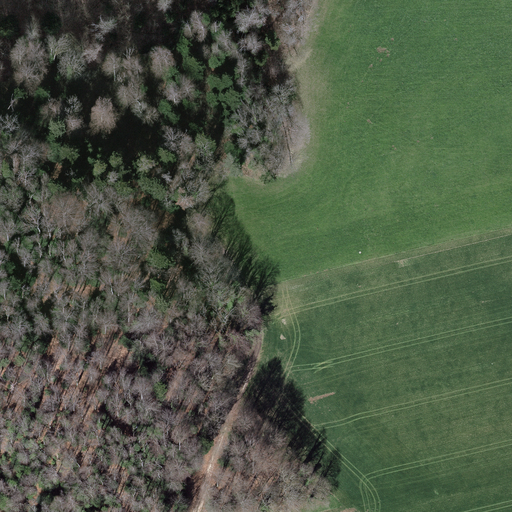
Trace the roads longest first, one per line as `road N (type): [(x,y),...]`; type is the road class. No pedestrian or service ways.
road 1 (track): [(227,261),(255,306),(261,343),(195,511)]
road 2 (track): [(227,261),(149,291),(107,294),(35,272),(0,244)]
